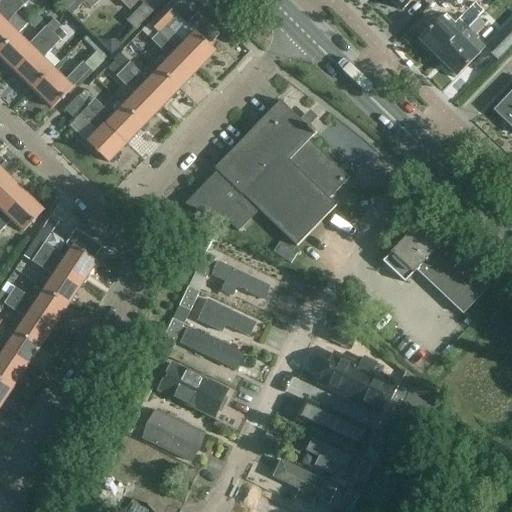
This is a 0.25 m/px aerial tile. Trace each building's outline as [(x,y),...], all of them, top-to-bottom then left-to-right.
[(17,0),(16,0),(0,16),(0,52),(16,37),(5,26),(24,6),(17,0)] [(2,0),(0,2),(0,16),(16,0),(2,0)] [(85,3),(88,0),(72,0),(64,9),(71,17),(85,3)] [(88,0),(85,3),(92,10),(101,0),(103,2),(105,0),(115,0),(120,4),(121,3),(130,12),(141,0),(88,0)] [(389,0),(402,12),(413,0),(389,0)] [(430,51),(439,59),(478,20),(490,8),(482,0),(452,31),(441,20),(420,41),(418,44),(427,53),(430,51)] [(127,23),(136,32),(153,14),(144,5),(127,23)] [(156,36),(195,73),(213,55),(192,35),(184,44),(170,30),(179,20),(167,8),(148,27),(157,35),(156,36)] [(477,39),(474,36),(484,26),(478,20),(439,59),(448,69),(446,72),(454,80),(457,77),(457,78),(478,57),(468,47),(477,39)] [(16,37),(0,52),(0,60),(14,75),(53,35),(59,29),(60,27),(53,21),(27,48),(16,37)] [(509,49),(511,46),(511,23),(497,38),(509,49)] [(66,36),(59,29),(53,35),(60,42),(61,42),(66,36)] [(32,92),(52,72),(41,62),(60,42),(53,35),(14,75),(32,92)] [(195,73),(156,36),(151,42),(169,59),(157,72),(178,92),(195,73)] [(96,54),(85,65),(90,71),(93,74),(104,62),(96,54)] [(112,64),(160,110),(178,92),(157,72),(148,81),(122,57),(115,64),(114,62),(112,64)] [(184,93),(108,174),(118,183),(223,71),(212,61),(183,92),(184,93)] [(55,75),(52,72),(32,92),(51,111),(71,91),(90,71),(85,65),(83,64),(64,83),(55,75)] [(122,108),(143,128),(160,110),(112,64),(107,70),(134,96),(122,108)] [(100,69),(89,80),(98,88),(108,77),(100,69)] [(143,128),(122,108),(113,118),(94,100),(93,102),(84,92),(78,98),(78,97),(76,99),(125,147),(143,128)] [(511,93),(493,112),(511,130),(511,93)] [(125,147),(76,99),(64,112),(75,122),(80,116),(98,133),(86,145),(107,165),(125,147)] [(239,234),(259,212),(297,248),(335,208),(328,202),(349,180),(310,142),(315,137),(280,103),(215,171),(217,173),(185,207),(219,224),(223,219),(239,234)] [(6,178),(0,183),(0,219),(24,195),(6,178)] [(24,195),(0,219),(0,233),(12,222),(24,233),(43,214),(24,195)] [(425,219),(383,264),(405,284),(416,272),(463,317),(490,288),(443,244),(447,240),(425,219)] [(49,220),(42,231),(51,236),(57,225),(49,220)] [(28,250),(83,288),(98,266),(92,263),(102,248),(76,230),(65,246),(73,251),(67,260),(45,245),(51,236),(42,231),(41,230),(28,250)] [(83,288),(28,250),(23,258),(55,279),(45,292),(69,308),(83,288)] [(283,259),(290,264),(297,255),(289,250),(283,259)] [(215,262),(204,256),(194,276),(205,281),(215,262)] [(238,291),(263,303),(269,290),(219,265),(213,279),(224,285),(220,294),(233,300),(238,291)] [(69,308),(45,292),(38,304),(7,284),(1,293),(56,329),(69,308)] [(199,294),(188,289),(179,308),(190,313),(199,294)] [(56,329),(1,293),(0,293),(0,302),(27,320),(18,334),(42,350),(56,329)] [(358,319),(374,302),(365,293),(349,311),(358,319)] [(256,325),(208,302),(197,322),(222,334),(225,326),(250,338),(256,325)] [(183,327),(172,321),(163,341),(174,346),(183,327)] [(237,376),(246,358),(189,330),(180,348),(237,376)] [(42,350),(18,334),(9,346),(0,339),(0,352),(28,371),(42,350)] [(230,334),(227,343),(250,350),(252,341),(230,334)] [(28,371),(0,352),(0,382),(14,392),(28,371)] [(374,373),(360,366),(334,353),(318,387),(378,416),(395,382),(374,373)] [(229,392),(172,364),(158,393),(215,421),(229,392)] [(162,370),(151,365),(142,384),(153,390),(162,370)] [(243,385),(258,390),(263,376),(248,371),(243,385)] [(0,412),(14,392),(0,382),(0,412)] [(410,392),(406,400),(399,415),(419,422),(423,423),(427,424),(429,419),(435,405),(410,392)] [(397,419),(399,415),(406,400),(395,394),(395,395),(386,413),(394,418),(397,419)] [(355,450),(364,433),(315,408),(307,426),(355,450)] [(140,416),(129,411),(120,430),(131,436),(140,416)] [(142,440),(192,463),(206,434),(156,411),(142,440)] [(419,422),(399,415),(397,419),(394,418),(387,431),(390,433),(388,436),(398,441),(400,438),(410,443),(419,422)] [(369,447),(381,453),(383,447),(388,437),(390,433),(387,431),(379,428),(369,447)] [(340,479),(350,460),(302,435),(292,454),(340,479)] [(407,449),(410,443),(400,438),(398,441),(388,436),(388,437),(383,447),(381,453),(392,457),(398,445),(407,449)] [(363,460),(354,480),(365,485),(374,465),(363,460)] [(337,490),(281,462),(272,481),(299,494),(296,500),(312,508),(315,500),(330,507),(337,490)] [(250,481),(247,494),(262,497),(265,484),(250,481)] [(66,488),(56,483),(48,498),(57,503),(66,488)] [(348,492),(338,511),(352,511),(359,498),(348,492)] [(298,511),(274,500),(268,511),(298,511)]
